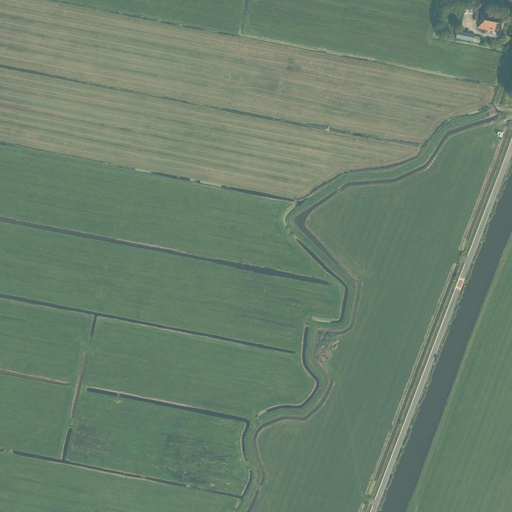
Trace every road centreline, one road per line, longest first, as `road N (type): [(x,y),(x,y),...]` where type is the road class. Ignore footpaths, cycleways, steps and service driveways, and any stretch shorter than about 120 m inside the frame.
road 1 (track): [(240,511),(256,476),(250,431),(262,418),(300,412),(315,399),(323,381),(308,357),(312,329),(345,323),(352,287),(290,217),(344,179),(391,174),(418,161),(450,126),(511,109)]
road 2 (unclassified): [(372,511),(511,144)]
